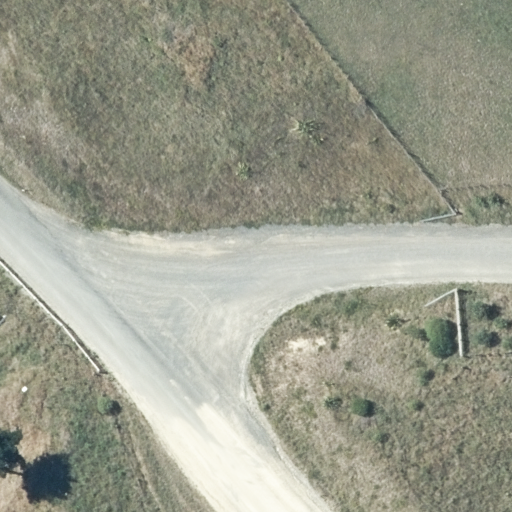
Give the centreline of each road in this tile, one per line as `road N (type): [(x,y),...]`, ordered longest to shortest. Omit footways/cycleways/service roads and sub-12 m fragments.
road 1 (track): [(511,256),(77,339)]
road 2 (tertiary): [(0,264),(256,511)]
